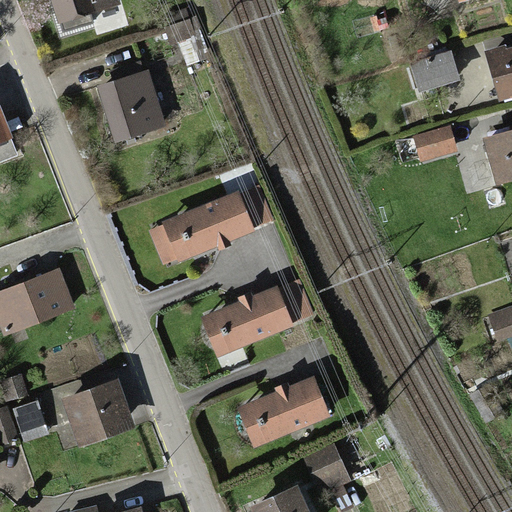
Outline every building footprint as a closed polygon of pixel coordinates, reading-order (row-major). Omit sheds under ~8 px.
[(118,0),(51,0),(58,21),(120,3),(118,0)] [(511,46),(485,54),(496,95),(511,90),(511,46)] [(415,90),(458,81),(453,57),(410,66),(415,90)] [(145,62),(100,78),(119,132),(164,116),(145,62)] [(0,92),(0,134),(14,130),(0,92)] [(448,128),(412,138),(417,155),(453,146),(448,128)] [(511,129),(480,138),(490,178),(511,172),(511,129)] [(243,191),(169,218),(182,255),(227,238),(225,232),(254,221),(243,191)] [(62,271),(0,292),(0,304),(9,330),(74,307),(62,271)] [(281,286),(205,313),(220,353),(295,326),(281,286)] [(511,315),(487,323),(494,344),(511,338),(511,315)] [(317,374),(242,404),(257,442),(332,411),(317,374)] [(118,379),(68,396),(84,443),(135,425),(118,379)] [(0,446),(50,430),(38,395),(0,407),(0,446)] [(337,445),(307,456),(318,485),(348,474),(337,445)] [(312,511),(299,480),(259,497),(264,511),(312,511)]
